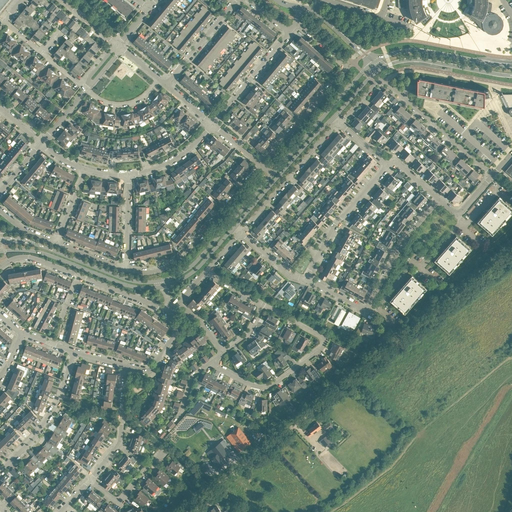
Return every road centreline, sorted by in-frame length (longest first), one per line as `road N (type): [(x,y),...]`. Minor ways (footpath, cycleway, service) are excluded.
road 1 (unclassified): [(511,252),(184,511)]
road 2 (residential): [(212,362),(266,385),(322,344),(262,305)]
road 3 (residential): [(260,165),(346,66),(296,23)]
road 4 (residential): [(125,268),(163,271),(260,165)]
road 5 (residential): [(0,266),(35,258),(169,307)]
road 6 (secondary): [(0,251),(36,252),(133,288),(164,285)]
road 7 (secondary): [(163,280),(141,282),(30,242),(0,241)]
road 8 (residential): [(491,176),(385,80),(369,89)]
road 9 (secondary): [(271,176),(201,256),(163,280)]
road 10 (secondary): [(233,227),(332,115)]
road 11 (residential): [(240,232),(339,122)]
road 12 (secondary): [(365,65),(271,176)]
road 13 (residential): [(366,311),(376,311),(410,264),(420,268),(462,221)]
road 14 (residential): [(0,471),(58,399),(73,352)]
road 15 (residential): [(309,280),(340,221),(387,167)]
road 16 (residential): [(366,311),(438,200)]
road 17 (secondary): [(511,64),(388,52)]
road 18 (secondary): [(390,63),(423,60),(511,75)]
road 19 (residential): [(212,126),(289,31)]
road 20 (residential): [(90,478),(121,435),(127,366)]
